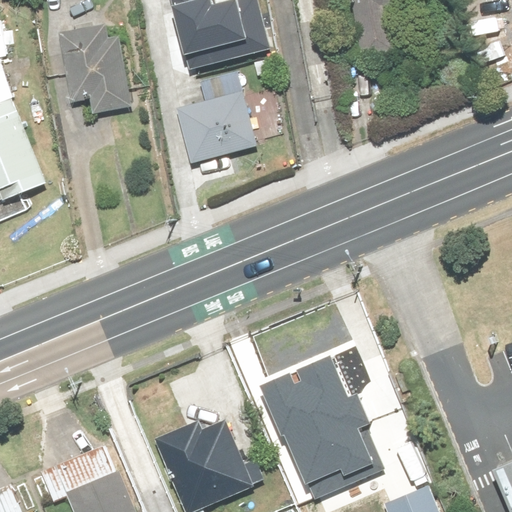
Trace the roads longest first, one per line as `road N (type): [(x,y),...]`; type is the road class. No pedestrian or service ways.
road 1 (secondary): [(0,353),(339,210)]
road 2 (residential): [(304,0),(339,210)]
road 3 (secondary): [(339,210),(511,143)]
